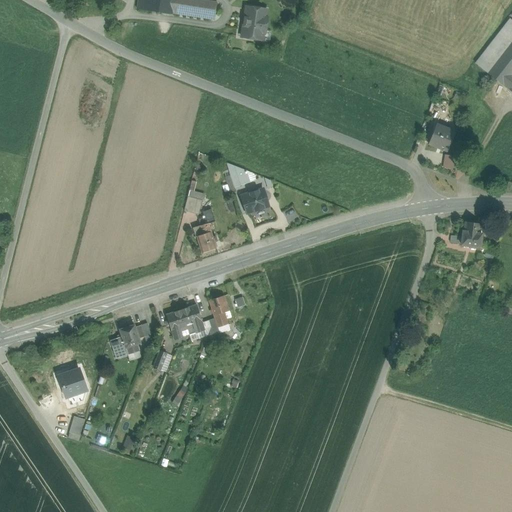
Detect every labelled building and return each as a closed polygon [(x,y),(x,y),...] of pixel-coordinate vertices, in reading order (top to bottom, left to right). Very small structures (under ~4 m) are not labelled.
[(138,0),(137,9),(170,15),(170,14),(172,0),(138,0)] [(172,0),(170,14),(191,18),(194,1),(185,0),(172,0)] [(208,4),(194,1),(191,18),(214,22),(217,3),(216,3),(216,5),(208,3),(208,4)] [(266,10),(246,7),(246,8),(247,8),(246,16),(245,16),(244,22),(245,22),(245,26),(244,26),(242,37),(262,41),(263,33),(265,31),(267,23),(267,20),(265,18),(266,10)] [(511,20),(510,19),(475,64),(487,73),(511,41),(511,20)] [(511,41),(487,73),(496,80),(511,92),(511,91),(511,75),(511,74),(511,41)] [(444,127),(436,124),(428,144),(447,152),(455,134),(443,129),(444,127)] [(234,166),(226,163),(231,176),(235,188),(241,186),(234,166)] [(254,175),(234,166),(241,186),(256,181),(254,175)] [(235,188),(231,176),(226,178),(228,183),(227,183),(230,193),(236,192),(235,188)] [(203,194),(189,191),(188,197),(201,201),(203,194)] [(262,191),(242,197),(247,213),(267,207),(262,191)] [(201,201),(188,197),(184,212),(198,216),(201,201)] [(212,216),(198,220),(200,226),(207,224),(208,225),(215,222),(212,216)] [(481,224),(466,222),(465,231),(464,231),(463,237),(462,244),(462,245),(480,247),(482,234),(479,233),(481,224)] [(208,225),(207,224),(200,226),(202,235),(196,237),(201,253),(215,248),(208,225)] [(202,235),(200,226),(193,228),(196,237),(202,235)] [(463,237),(452,235),(451,242),(462,244),(463,237)] [(223,296),(208,301),(213,317),(223,314),(228,312),(223,296)] [(197,305),(182,310),(187,326),(193,324),(196,332),(204,330),(202,323),(202,322),(197,305)] [(181,310),(166,315),(172,331),(181,328),(187,326),(182,310),(181,310)] [(223,314),(213,317),(213,318),(216,327),(217,327),(226,324),(223,314)] [(208,320),(208,321),(210,328),(208,335),(208,336),(219,332),(218,332),(217,327),(216,327),(213,318),(208,320)] [(208,321),(202,323),(204,330),(210,328),(208,321)] [(147,323),(140,325),(141,326),(144,335),(144,337),(151,335),(147,323)] [(193,324),(187,326),(189,335),(189,334),(196,332),(193,324)] [(133,326),(119,330),(121,337),(118,338),(120,344),(123,343),(125,349),(126,349),(137,345),(139,344),(137,338),(134,328),(133,326)] [(141,326),(134,328),(137,338),(144,335),(141,326)] [(187,326),(181,328),(183,336),(189,335),(187,326)] [(181,328),(172,331),(175,339),(183,336),(181,328)] [(196,332),(189,334),(191,341),(208,335),(210,328),(204,330),(196,332)] [(120,344),(118,338),(110,341),(116,358),(128,355),(126,349),(125,349),(123,343),(120,344)] [(137,345),(126,349),(128,355),(139,351),(137,345)] [(160,352),(154,368),(160,370),(167,354),(160,352)] [(167,354),(160,370),(165,373),(171,356),(167,354)] [(77,371),(59,378),(66,397),(84,390),(77,371)] [(179,390),(174,403),(179,405),(184,393),(179,390)] [(84,420),(74,417),(69,433),(70,433),(80,436),(84,420)] [(80,436),(70,433),(68,439),(78,442),(80,436)] [(97,441),(104,443),(106,436),(98,434),(97,441)] [(131,449),(134,437),(127,435),(124,447),(131,449)]
